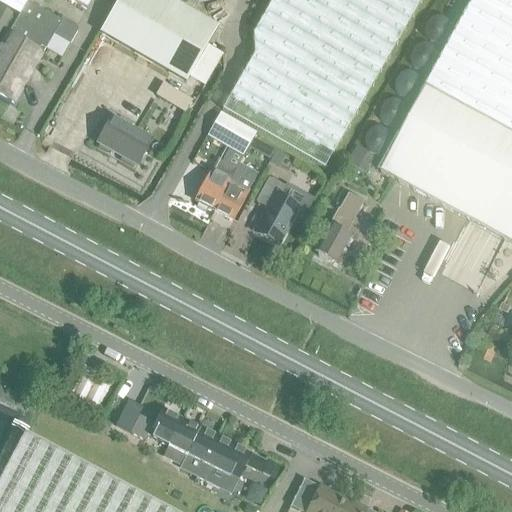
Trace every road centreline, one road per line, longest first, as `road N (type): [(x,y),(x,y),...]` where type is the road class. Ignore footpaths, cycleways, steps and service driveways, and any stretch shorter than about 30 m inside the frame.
road 1 (primary): [(511,477),(0,209)]
road 2 (unclassified): [(511,408),(0,148)]
road 3 (unclassified): [(442,511),(0,286)]
